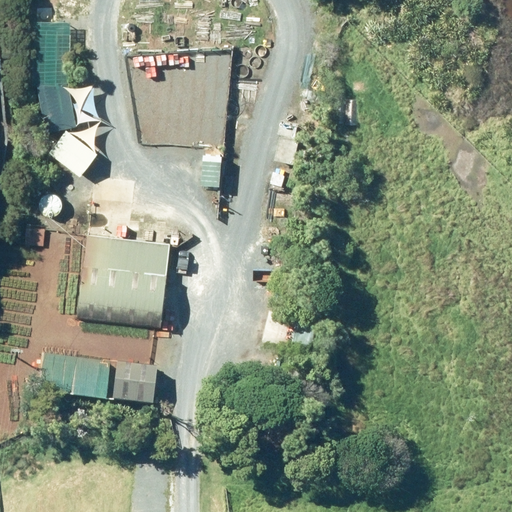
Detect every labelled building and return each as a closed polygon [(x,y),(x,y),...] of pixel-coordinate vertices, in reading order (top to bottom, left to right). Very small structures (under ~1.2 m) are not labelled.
[(167,38),(143,39),(144,54),(165,53),(165,49),(168,49),(167,38)] [(46,151),(76,175),(94,152),(63,128),(46,151)] [(277,136),(275,148),(287,150),(289,137),(277,136)] [(199,153),(197,183),(217,184),(218,154),(199,153)] [(272,154),(271,165),(282,167),(284,155),(272,154)] [(32,228),(32,244),(42,244),(42,228),(32,228)] [(166,242),(84,234),(76,318),(158,326),(166,242)] [(312,363),(317,320),(297,318),(296,325),(275,323),(273,339),(294,341),(292,360),(312,363)] [(38,357),(34,392),(103,400),(107,364),(38,357)] [(155,370),(113,365),(109,401),(151,406),(155,370)]
